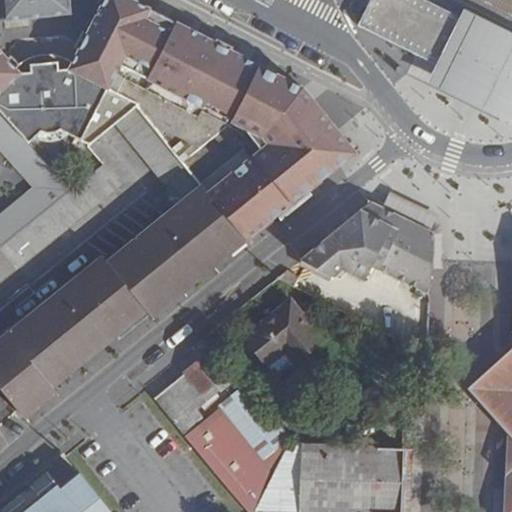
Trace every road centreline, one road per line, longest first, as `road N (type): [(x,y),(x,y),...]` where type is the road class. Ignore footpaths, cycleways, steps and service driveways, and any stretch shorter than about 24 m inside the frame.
road 1 (residential): [(414,128),(0,472)]
road 2 (secondary): [(511,104),(327,0)]
road 3 (tertiary): [(414,128),(329,37),(253,0)]
